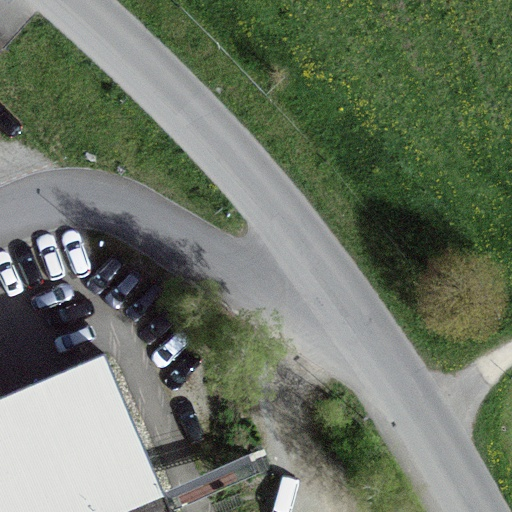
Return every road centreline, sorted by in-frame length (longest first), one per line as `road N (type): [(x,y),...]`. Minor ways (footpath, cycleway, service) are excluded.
road 1 (residential): [(67,0),(244,171),(331,283)]
road 2 (unclassified): [(0,219),(55,199),(99,200),(222,265),(331,283)]
road 3 (residential): [(331,283),(474,511)]
